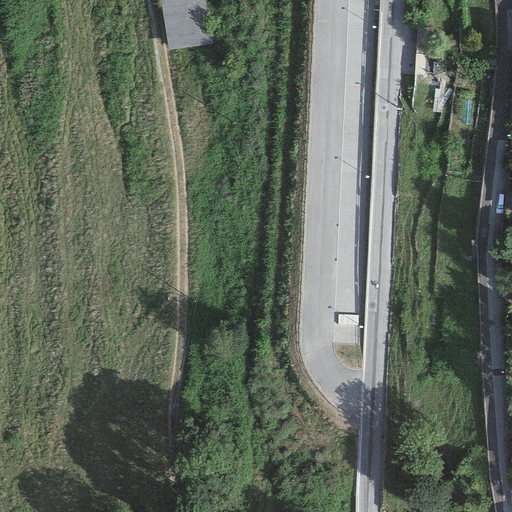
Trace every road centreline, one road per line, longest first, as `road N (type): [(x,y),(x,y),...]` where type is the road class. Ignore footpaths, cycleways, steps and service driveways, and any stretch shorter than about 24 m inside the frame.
road 1 (residential): [(503,0),(503,83),(485,242),(497,466),(508,511)]
road 2 (track): [(149,0),(177,178),(174,511)]
road 3 (tertiary): [(364,511),(395,0)]
